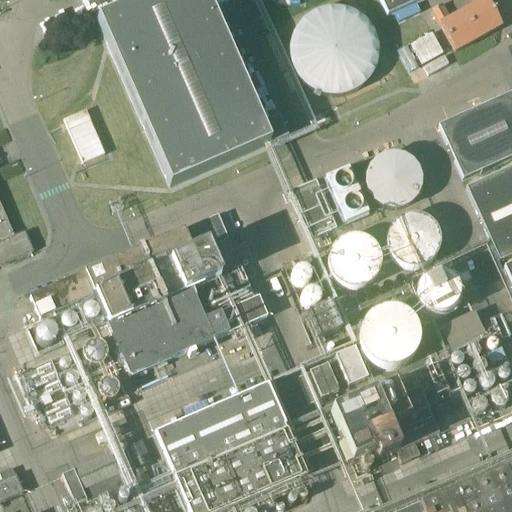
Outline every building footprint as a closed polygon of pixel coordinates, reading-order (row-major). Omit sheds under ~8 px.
[(278,118),(260,126),(205,0),(148,0),(97,23),(169,190),(287,138),(278,118)] [(379,0),(387,17),(427,0),(379,0)] [(453,55),(499,29),(482,0),(468,0),(473,7),(448,21),(440,7),(429,13),(453,55)] [(291,55),(291,59),(291,63),(292,67),(292,70),(294,74),(295,78),(297,81),(299,84),(301,87),(304,90),(307,93),(310,95),(313,97),(316,99),(320,101),(324,102),(327,102),(331,103),(335,103),(339,103),(343,102),(347,102),(350,101),(354,99),(357,97),(360,95),(363,93),(366,90),(369,87),(371,84),(373,81),(375,78),(377,74),(378,70),(379,67),(379,63),(379,59),(379,55),(379,51),(378,48),(377,44),(375,40),(373,37),(371,34),(369,31),(366,28),(364,25),(360,23),(357,21),(354,19),(350,17),(347,16),(343,15),(339,15),(335,15),(331,15),(327,15),(324,16),(320,17),(316,19),(313,21),(310,23),(307,25),(304,28),(301,31),(299,34),(297,37),(295,40),(294,44),(292,48),(292,51),(291,55)] [(433,39),(411,51),(423,72),(419,74),(424,84),(450,70),(433,39)] [(511,161),(511,102),(510,97),(438,128),(463,183),(511,161)] [(63,122),(96,199),(130,185),(110,141),(99,146),(89,124),(84,113),(63,122)] [(370,217),(350,170),(293,194),(313,241),(370,217)] [(511,170),(466,190),(500,266),(511,260),(511,170)] [(14,239),(0,207),(0,269),(34,254),(25,234),(14,239)] [(393,272),(438,260),(425,214),(381,226),(393,272)] [(235,233),(227,216),(28,301),(38,324),(93,300),(128,381),(268,322),(260,303),(254,305),(241,275),(233,278),(219,246),(226,242),(224,238),(235,233)] [(379,250),(334,234),(319,276),(364,292),(379,250)] [(458,289),(478,279),(467,256),(405,287),(423,322),(464,302),(458,289)] [(326,342),(338,336),(303,264),(282,274),(321,355),(330,351),(326,342)] [(511,269),(503,273),(511,292),(511,269)] [(443,350),(481,341),(475,316),(437,325),(443,350)] [(369,388),(354,355),(336,363),(350,396),(369,388)] [(338,393),(326,367),(298,379),(309,405),(338,393)] [(471,427),(461,403),(428,417),(414,383),(330,418),(350,465),(372,456),(377,467),(397,458),(400,466),(418,459),(414,451),(471,427)] [(238,511),(306,483),(267,393),(156,440),(187,511),(238,511)] [(150,466),(142,446),(127,453),(135,473),(150,466)] [(126,492),(121,482),(111,457),(61,478),(74,509),(86,504),(87,508),(126,492)] [(16,478),(13,472),(2,477),(5,483),(0,484),(0,506),(24,496),(16,478)] [(511,511),(511,472),(419,511),(511,511)]
